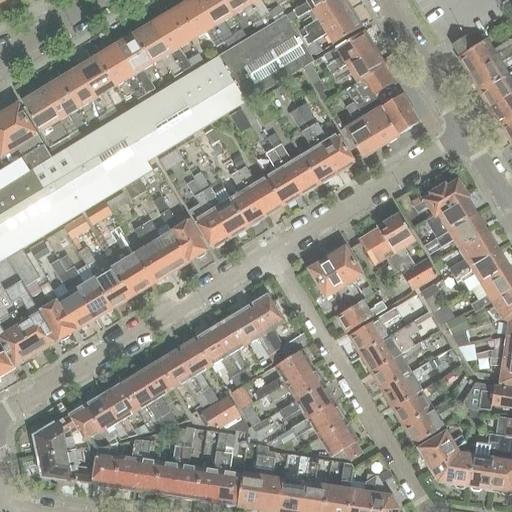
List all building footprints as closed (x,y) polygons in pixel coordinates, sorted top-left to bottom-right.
[(179,10),(184,19),(196,39),(206,34),(215,49),(224,44),(197,0),(195,0),(190,3),(188,2),(181,6),(181,9),(179,10)] [(233,17),(222,0),(197,0),(224,44),(232,38),(223,23),(233,17)] [(260,21),(247,0),(222,0),(233,17),(242,12),(252,27),(260,21)] [(262,0),(247,0),(260,21),(269,16),(261,1),(262,0)] [(303,0),(306,4),(292,11),(297,19),(310,11),(328,0),(303,0)] [(299,32),(303,39),(350,11),(347,7),(349,6),(345,0),(328,0),(310,11),(316,21),(299,32)] [(332,46),(352,34),(361,29),(360,28),(362,27),(354,14),(352,15),(350,11),(303,39),(314,56),(316,57),(323,53),(316,41),(325,36),(332,46)] [(189,44),(177,23),(172,14),(169,16),(167,15),(160,19),(160,21),(154,25),(182,73),(191,67),(188,62),(180,49),(189,44)] [(20,106),(0,118),(0,262),(4,260),(22,249),(124,187),(138,179),(151,171),(146,163),(313,62),(285,16),(216,58),(217,60),(52,160),(20,106)] [(182,73),(154,25),(146,30),(144,29),(137,33),(137,35),(136,36),(153,66),(162,60),(173,78),(182,73)] [(322,57),(328,66),(325,67),(331,76),(375,49),(375,48),(373,49),(371,46),(373,45),(364,31),(322,57)] [(153,66),(136,36),(133,38),(131,37),(124,41),(124,43),(117,47),(146,95),(155,90),(144,71),(153,66)] [(461,41),(453,46),(454,48),(459,57),(475,47),(468,36),(466,38),(461,41)] [(459,57),(459,58),(461,60),(460,63),(463,68),(466,69),(469,74),(511,47),(511,46),(508,41),(493,51),(486,40),(475,47),(459,57)] [(146,95),(117,47),(110,52),(108,51),(101,55),(101,57),(98,59),(116,88),(126,82),(137,100),(146,95)] [(479,90),(480,92),(508,75),(501,64),(511,57),(511,47),(469,74),(473,81),(473,84),(476,89),(479,90)] [(356,85),(384,68),(386,67),(377,53),(376,54),(374,50),(375,50),(375,49),(331,76),(336,84),(350,75),(356,85)] [(198,56),(188,62),(191,67),(192,69),(201,64),(203,63),(198,56)] [(116,88),(98,59),(95,61),(93,59),(86,64),(86,66),(80,70),(106,114),(115,109),(106,94),(116,88)] [(369,113),(380,106),(398,136),(415,125),(416,126),(417,121),(416,121),(402,96),(401,96),(394,85),(395,84),(393,82),(396,80),(389,69),(386,70),(384,68),(356,85),(353,86),(361,99),(369,113)] [(106,114),(80,70),(72,75),(70,73),(63,78),(63,80),(61,81),(78,111),(89,105),(98,119),(106,114)] [(314,71),(306,76),(313,87),(320,82),(314,71)] [(487,103),(490,109),(511,95),(511,81),(508,75),(480,92),(481,94),(481,97),(484,102),(487,103)] [(49,88),(42,93),(60,122),(69,137),(77,132),(68,117),(78,111),(61,81),(58,83),(56,82),(49,86),(49,88)] [(320,82),(313,87),(318,95),(325,91),(320,82)] [(26,103),(23,104),(28,113),(36,127),(40,134),(49,149),(69,137),(60,122),(42,93),(38,95),(37,94),(26,100),(26,103)] [(500,124),(501,127),(511,119),(511,95),(490,109),(494,115),(494,118),(497,123),(500,124)] [(399,138),(398,136),(380,106),(369,113),(361,99),(353,104),(379,146),(384,143),(386,146),(399,138)] [(297,109),(306,124),(315,119),(306,104),(297,109)] [(354,123),(344,129),(363,160),(377,152),(375,149),(379,146),(353,104),(345,109),(354,123)] [(306,124),(297,109),(288,114),(297,129),(306,124)] [(241,111),(231,117),(237,127),(247,120),(241,111)] [(511,119),(501,127),(503,129),(502,132),(505,137),(508,138),(511,144),(511,143),(511,119)] [(354,163),(349,154),(337,134),(326,140),(316,124),(309,128),(336,174),(341,171),(342,173),(354,165),(353,164),(354,163)] [(336,174),(309,128),(301,133),(312,149),(301,156),(319,186),(333,178),(332,177),(336,174)] [(212,130),(205,135),(212,146),(219,142),(212,130)] [(77,132),(69,137),(72,142),(80,138),(80,137),(77,132)] [(274,134),(266,139),(273,150),(281,145),(274,134)] [(69,137),(49,149),(52,154),(72,142),(69,137)] [(319,186),(301,156),(291,162),(281,145),(273,150),(300,196),(305,193),(306,194),(319,186)] [(275,171),(265,177),(284,208),(297,200),(296,198),(300,196),(273,150),(266,155),(275,171)] [(244,165),(239,157),(233,162),(237,169),(244,165)] [(284,208),(265,177),(255,184),(245,167),(237,171),(265,217),(269,214),(270,216),(284,208)] [(151,171),(138,179),(145,190),(146,192),(159,184),(151,171)] [(265,217),(237,171),(230,176),(239,193),(230,199),(229,199),(248,229),(261,221),(260,219),(265,217)] [(222,187),(212,193),(209,189),(200,174),(193,178),(194,180),(229,238),(233,236),(235,237),(248,229),(229,199),(230,199),(222,187)] [(145,190),(138,179),(124,187),(131,199),(145,190)] [(193,221),(206,241),(211,250),(212,248),(213,250),(226,243),(225,241),(229,238),(194,180),(187,185),(194,198),(205,214),(193,221)] [(413,208),(417,214),(426,209),(432,218),(467,197),(457,182),(446,189),(445,186),(431,194),(431,195),(421,201),(422,202),(420,203),(414,208),(413,208)] [(104,204),(110,213),(128,203),(122,194),(104,204)] [(160,197),(152,202),(170,231),(189,263),(194,260),(195,261),(202,257),(208,254),(207,252),(208,251),(202,243),(188,219),(177,226),(160,197)] [(475,210),(467,197),(432,218),(425,222),(435,240),(436,240),(475,216),(473,212),(475,210)] [(110,213),(104,204),(85,216),(91,225),(110,213)] [(405,224),(399,216),(397,217),(396,215),(383,223),(384,225),(369,234),(360,240),(358,240),(364,249),(374,267),(385,261),(386,260),(397,278),(396,279),(394,280),(396,284),(391,287),(400,301),(407,297),(412,293),(401,275),(415,267),(409,257),(404,249),(415,243),(405,224)] [(423,247),(423,248),(428,256),(452,242),(458,251),(488,232),(480,219),(478,220),(475,216),(436,240),(435,240),(423,247)] [(64,229),(63,230),(70,240),(89,228),(83,218),(64,229)] [(150,221),(142,226),(170,272),(175,269),(176,271),(189,264),(188,263),(189,263),(170,231),(160,237),(150,221)] [(143,247),(134,253),(152,283),(153,285),(166,277),(165,276),(170,272),(142,226),(134,232),(143,247)] [(458,251),(461,257),(464,261),(448,270),(453,278),(487,257),(497,251),(494,247),(496,245),(488,232),(458,251)] [(115,265),(112,267),(130,297),(133,295),(134,294),(135,296),(148,288),(147,286),(152,283),(134,253),(124,237),(116,242),(125,257),(126,259),(115,265)] [(30,251),(34,258),(47,251),(43,243),(30,251)] [(9,257),(4,260),(9,269),(13,276),(18,284),(21,282),(25,288),(35,282),(40,279),(26,256),(25,254),(22,249),(9,257)] [(87,249),(78,254),(83,262),(93,279),(111,308),(117,305),(118,307),(130,299),(129,297),(130,297),(112,267),(102,273),(92,257),(87,249)] [(331,257),(327,260),(355,306),(362,302),(353,285),(362,279),(350,257),(345,249),(342,251),(339,250),(334,253),(334,256),(331,257)] [(497,251),(487,257),(453,278),(458,286),(463,283),(469,293),(510,267),(502,254),(500,255),(497,251)] [(30,254),(26,256),(40,279),(35,282),(39,289),(48,284),(30,254)] [(66,256),(58,261),(65,273),(73,268),(66,256)] [(0,262),(0,343),(10,361),(14,368),(20,364),(21,364),(36,355),(18,325),(7,307),(9,306),(0,291),(0,274),(9,269),(4,260),(0,262)] [(312,269),(309,270),(320,289),(319,292),(325,301),(328,299),(337,294),(342,303),(347,311),(355,306),(327,260),(320,264),(318,263),(313,266),(312,269)] [(65,273),(58,261),(50,266),(57,278),(67,294),(57,300),(76,331),(77,331),(89,324),(88,322),(93,319),(65,273)] [(401,275),(412,293),(437,278),(426,261),(415,267),(401,275)] [(440,262),(434,265),(439,272),(444,269),(440,262)] [(475,313),(490,304),(511,290),(511,270),(510,267),(469,293),(471,291),(477,301),(470,306),(475,313)] [(83,284),(73,268),(65,273),(93,319),(98,316),(100,318),(112,310),(111,308),(93,279),(83,284)] [(9,269),(0,274),(0,291),(9,306),(7,307),(18,325),(36,355),(49,347),(51,346),(50,346),(57,342),(39,312),(25,288),(21,282),(18,284),(13,276),(9,269)] [(49,306),(39,312),(57,342),(58,342),(59,344),(72,336),(71,334),(76,331),(57,300),(48,284),(39,289),(49,306)] [(424,301),(437,293),(433,287),(433,286),(419,294),(424,301)] [(369,287),(361,292),(366,300),(373,295),(369,287)] [(492,308),(486,312),(492,324),(501,321),(511,315),(511,290),(490,304),(492,308)] [(255,303),(248,308),(275,352),(283,348),(282,347),(272,330),(275,329),(284,323),(272,304),(274,303),(268,293),(254,302),(255,303)] [(363,301),(335,318),(340,326),(343,327),(347,333),(356,328),(385,310),(382,303),(368,310),(363,301)] [(342,303),(332,309),(337,317),(347,311),(342,303)] [(455,320),(446,307),(433,315),(440,327),(444,325),(455,320)] [(233,316),(230,318),(247,347),(247,346),(257,341),(267,357),(275,352),(248,308),(241,312),(239,311),(233,314),(233,316)] [(360,355),(389,337),(382,326),(398,316),(394,310),(349,337),(353,344),(353,347),(356,351),(359,352),(360,355)] [(428,314),(414,322),(417,327),(431,318),(428,314)] [(511,315),(501,321),(501,322),(507,325),(505,338),(507,338),(511,338),(511,315)] [(219,325),(212,329),(239,374),(247,369),(237,353),(247,347),(230,318),(227,320),(225,319),(219,323),(219,325)] [(451,337),(466,332),(460,318),(455,320),(444,325),(448,333),(451,337)] [(408,338),(420,331),(417,327),(414,322),(389,337),(360,355),(364,362),(364,365),(367,369),(369,370),(371,373),(414,347),(408,338)] [(197,338),(194,340),(211,368),(220,363),(230,379),(239,374),(212,329),(205,334),(203,333),(197,336),(197,338)] [(458,348),(470,346),(466,332),(451,337),(458,348)] [(283,348),(275,352),(278,357),(307,339),(304,334),(282,347),(283,348)] [(490,351),(490,359),(511,362),(511,338),(507,338),(505,338),(503,351),(490,351)] [(183,347),(176,351),(203,394),(210,390),(200,375),(211,368),(194,340),(191,342),(189,341),(183,344),(183,347)] [(0,378),(14,370),(15,369),(14,368),(10,361),(0,343),(0,378)] [(371,373),(375,380),(375,383),(378,388),(380,389),(382,391),(411,373),(405,364),(426,350),(422,343),(414,348),(414,347),(371,373)] [(159,361),(157,363),(174,391),(176,390),(186,384),(195,399),(203,394),(176,351),(169,355),(167,354),(162,357),(161,360),(159,361)] [(490,351),(475,355),(476,361),(490,359),(490,351)] [(301,352),(292,357),(273,368),(280,379),(263,388),(255,394),(259,401),(268,396),(312,370),(308,363),(309,361),(305,355),(302,354),(301,352)] [(275,352),(267,357),(270,362),(271,365),(279,360),(278,357),(275,352)] [(440,365),(437,359),(429,363),(433,369),(440,365)] [(499,383),(511,384),(511,362),(490,359),(490,367),(501,367),(499,383)] [(144,370),(137,375),(169,428),(178,425),(161,399),(172,392),(174,391),(157,363),(155,364),(151,366),(149,365),(144,368),(144,370)] [(428,363),(411,373),(382,391),(386,398),(386,401),(389,406),(391,407),(393,409),(422,392),(415,381),(432,370),(428,363)] [(247,369),(239,374),(244,382),(252,378),(250,375),(247,369)] [(289,394),(294,403),(295,403),(322,387),(321,385),(322,382),(318,376),(315,376),(312,370),(268,396),(272,404),(289,394)] [(489,375),(473,373),(478,380),(488,382),(489,375)] [(239,374),(230,379),(235,387),(244,382),(239,374)] [(441,381),(446,388),(456,381),(451,374),(441,381)] [(169,428),(137,375),(130,379),(128,378),(122,381),(122,383),(120,385),(137,413),(147,407),(161,430),(169,428)] [(422,392),(393,409),(397,416),(397,419),(400,424),(402,425),(404,427),(433,410),(427,399),(443,388),(439,381),(422,392)] [(511,409),(511,389),(494,387),(475,384),(474,387),(464,400),(464,401),(459,409),(490,414),(491,407),(511,409)] [(137,437),(126,419),(137,413),(120,385),(117,387),(115,386),(109,389),(109,391),(103,395),(129,439),(137,437)] [(299,411),(306,421),(333,404),(331,402),(332,399),(329,394),(326,393),(322,387),(295,403),(294,403),(278,413),(283,421),(299,411)] [(231,394),(242,412),(251,407),(240,389),(231,394)] [(210,390),(203,394),(209,405),(208,405),(209,408),(217,403),(215,399),(210,390)] [(203,394),(195,399),(201,409),(208,405),(209,405),(203,394)] [(129,439),(103,395),(96,400),(94,399),(88,402),(88,404),(86,405),(102,432),(101,433),(102,434),(112,428),(120,441),(129,439)] [(216,424),(220,430),(222,429),(223,431),(248,434),(249,431),(240,418),(228,397),(217,403),(209,408),(201,413),(210,428),(216,424)] [(413,443),(415,446),(444,427),(437,417),(453,407),(449,400),(433,410),(404,427),(408,435),(408,437),(411,442),(413,443)] [(306,421),(290,430),(295,438),(295,439),(311,430),(318,440),(345,424),(343,421),(344,418),(340,413),(337,412),(333,404),(306,421)] [(69,416),(70,417),(74,424),(78,431),(95,459),(97,448),(91,439),(101,433),(102,432),(86,405),(84,407),(82,406),(77,409),(76,411),(69,416)] [(242,412),(252,429),(261,423),(251,407),(242,412)] [(470,419),(480,420),(481,421),(482,413),(471,411),(470,419)] [(64,420),(63,419),(34,437),(32,438),(35,448),(34,448),(36,455),(35,455),(36,457),(67,450),(63,435),(69,432),(71,435),(78,431),(74,424),(70,417),(64,420)] [(511,420),(498,418),(495,438),(498,438),(503,439),(505,429),(511,429),(511,420)] [(266,420),(261,423),(252,429),(257,438),(272,430),(266,420)] [(345,424),(318,440),(329,459),(331,458),(348,461),(349,462),(353,459),(362,454),(355,443),(356,443),(352,435),(352,433),(349,427),(346,426),(345,424)] [(148,434),(144,426),(138,429),(142,435),(148,434)] [(185,436),(183,448),(191,449),(193,437),(194,430),(186,428),(186,430),(185,436)] [(178,429),(175,447),(183,448),(185,436),(186,430),(178,429)] [(503,439),(511,439),(511,429),(505,429),(503,439)] [(290,430),(278,438),(283,445),(295,438),(290,430)] [(425,462),(431,473),(451,461),(448,456),(458,450),(457,449),(465,444),(461,437),(453,442),(446,432),(426,444),(417,449),(419,453),(418,456),(422,461),(425,462)] [(218,433),(215,452),(223,453),(225,435),(219,433),(218,433)] [(225,435),(223,453),(232,455),(234,436),(225,435)] [(472,455),(467,488),(470,488),(472,491),(478,492),(481,490),(491,491),(497,447),(498,438),(495,438),(489,437),(487,447),(476,445),(475,455),(472,455)] [(497,447),(491,491),(501,493),(503,495),(509,496),(511,494),(511,439),(503,439),(498,438),(497,447)] [(134,442),(131,458),(118,456),(118,458),(117,457),(112,490),(127,492),(127,490),(135,491),(142,441),(141,441),(134,442)] [(142,441),(135,491),(143,492),(142,494),(155,496),(160,462),(148,460),(150,443),(142,441)] [(99,488),(112,490),(117,457),(109,456),(110,446),(104,449),(97,448),(95,459),(93,470),(92,484),(92,487),(94,487),(94,485),(99,486),(99,488)] [(160,462),(155,496),(167,498),(168,496),(176,497),(183,448),(175,447),(172,464),(160,462)] [(183,448),(176,497),(183,498),(183,500),(196,502),(201,468),(189,466),(191,449),(183,448)] [(258,448),(257,457),(266,458),(267,452),(267,453),(268,449),(267,449),(260,448),(258,448)] [(76,481),(88,483),(92,484),(93,470),(78,468),(79,464),(76,450),(67,452),(67,450),(36,457),(40,477),(42,477),(76,482),(76,481)] [(451,461),(431,473),(438,483),(455,486),(457,489),(463,490),(465,487),(467,488),(472,455),(459,453),(458,450),(448,456),(451,461)] [(201,468),(196,502),(208,504),(208,502),(215,503),(223,453),(215,452),(213,470),(201,468)] [(223,453),(215,503),(222,504),(221,506),(236,508),(237,507),(242,474),(229,472),(232,455),(223,453)] [(242,474),(237,507),(240,507),(242,509),(248,510),(250,509),(258,510),(266,458),(257,457),(254,474),(242,473),(242,474)] [(266,458),(258,510),(266,511),(278,511),(283,479),(272,477),(275,460),(266,458)] [(300,458),(296,481),(283,479),(278,511),(301,511),(309,459),(300,458)] [(323,511),(327,486),(315,484),(318,460),(309,459),(301,511),(323,511)] [(351,465),(343,464),(339,488),(327,486),(323,511),(346,511),(351,482),(353,469),(351,465)] [(392,477),(388,470),(377,477),(381,484),(392,477)] [(351,482),(346,511),(371,511),(377,477),(365,484),(351,482)] [(385,490),(377,477),(371,511),(396,511),(397,510),(390,498),(383,497),(385,490)]
